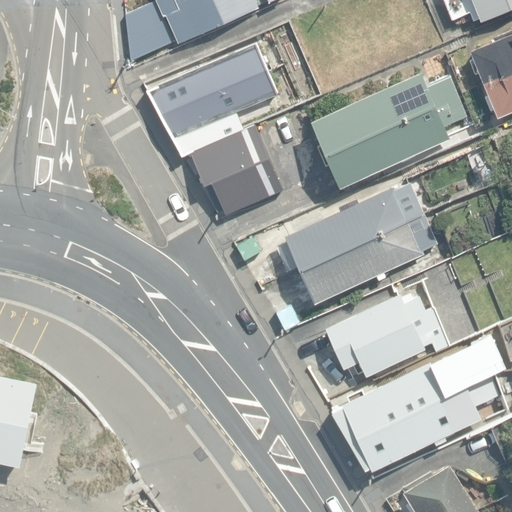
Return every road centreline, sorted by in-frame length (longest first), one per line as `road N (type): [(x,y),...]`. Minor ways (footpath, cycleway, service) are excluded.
road 1 (secondary): [(318,511),(190,328),(113,265),(32,231)]
road 2 (residential): [(64,0),(32,231)]
